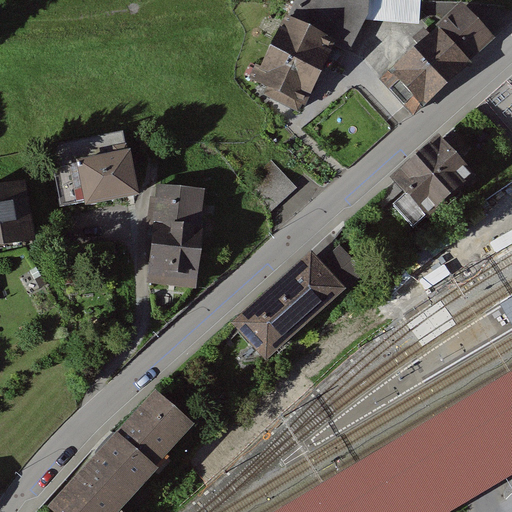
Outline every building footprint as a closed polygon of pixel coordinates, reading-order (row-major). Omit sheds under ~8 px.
[(332,41),(326,54),(342,62),(366,18),(419,22),(421,0),(295,0),(288,20),(332,41)] [(490,36),(460,5),(383,78),(413,109),(490,36)] [(332,41),(288,20),(261,77),(272,82),(266,94),(300,110),(326,54),(332,41)] [(138,190),(129,147),(125,147),(122,132),(50,146),(61,201),(85,196),(86,200),(138,190)] [(439,137),(396,175),(409,189),(395,202),(414,223),(471,173),(439,137)] [(0,242),(34,237),(25,179),(0,182),(0,242)] [(202,189),(159,185),(150,280),(193,284),(202,189)] [(314,251),(235,325),(264,356),(358,269),(337,247),(323,260),(314,251)] [(511,291),(496,301),(511,327),(511,291)] [(454,511),(511,477),(511,376),(284,511),(454,511)] [(157,390),(52,503),(61,511),(111,511),(157,463),(153,459),(189,420),(157,390)]
